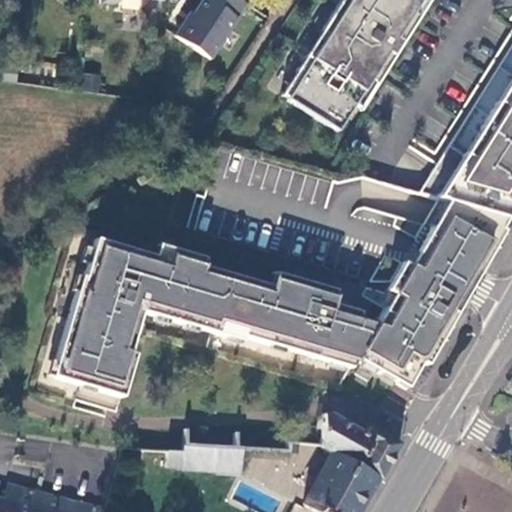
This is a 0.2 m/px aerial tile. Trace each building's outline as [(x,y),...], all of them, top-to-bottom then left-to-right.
[(206,60),(243,4),(236,0),(201,0),(187,23),(184,21),(174,38),(206,60)] [(331,0),(314,30),(320,34),(278,101),(330,132),(346,105),(353,110),(410,16),(403,12),(410,0),(331,0)] [(410,0),(403,12),(410,16),(419,0),(410,0)] [(273,97),(278,101),(320,34),(314,30),(273,97)] [(511,71),(509,76),(511,78),(511,84),(499,106),(493,102),(478,128),(484,131),(441,202),(449,204),(503,219),(511,203),(511,71)] [(511,78),(509,76),(493,102),(499,106),(511,84),(511,78)] [(478,128),(434,200),(441,202),(484,131),(478,128)] [(157,259),(97,242),(82,294),(78,293),(57,366),(62,367),(58,381),(82,388),(83,384),(97,388),(95,392),(119,399),(132,355),(127,354),(132,339),(128,338),(132,325),(135,326),(139,313),(154,317),(155,314),(168,318),(167,321),(183,326),(184,321),(197,325),(196,330),(226,339),(227,334),(269,346),(270,343),(350,366),(352,362),(359,366),(362,362),(373,368),(371,373),(403,391),(418,365),(420,366),(469,281),(504,220),(503,219),(449,204),(433,232),(429,229),(416,252),(406,269),(399,265),(383,292),(390,296),(373,326),(358,320),(360,316),(331,307),(335,294),(285,279),(281,293),(272,290),(202,269),(204,261),(175,252),(171,264),(157,259)] [(160,248),(157,259),(171,264),(175,252),(160,248)] [(276,276),(272,290),(281,293),(285,279),(276,276)] [(328,455),(375,479),(376,478),(380,480),(398,446),(368,430),(363,439),(328,419),(321,418),(316,449),(328,455)] [(289,449),(247,445),(244,477),(263,478),(264,464),(287,466),(289,449)] [(240,451),(180,447),(179,451),(139,448),(139,465),(212,472),(213,474),(238,476),(240,451)] [(315,511),(356,511),(375,479),(328,455),(301,504),(315,511)] [(104,511),(106,509),(8,484),(4,502),(1,511),(104,511)]
